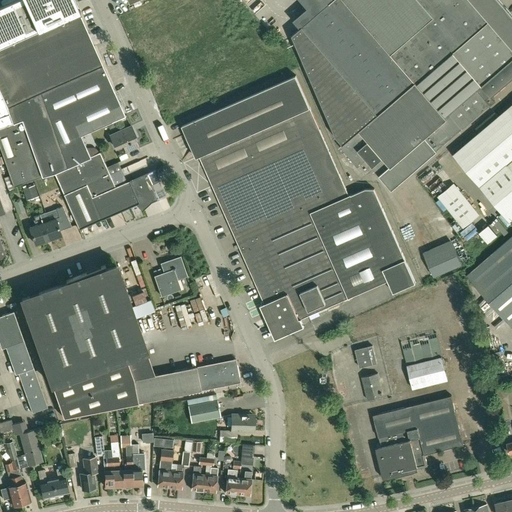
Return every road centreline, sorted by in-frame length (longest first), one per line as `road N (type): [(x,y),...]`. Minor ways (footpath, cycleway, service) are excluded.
road 1 (unclassified): [(275,511),(268,377),(194,210)]
road 2 (unclassified): [(194,210),(100,0)]
road 3 (unclassified): [(0,279),(194,210)]
road 4 (residential): [(83,511),(158,504),(232,511)]
road 5 (residential): [(366,511),(511,479)]
